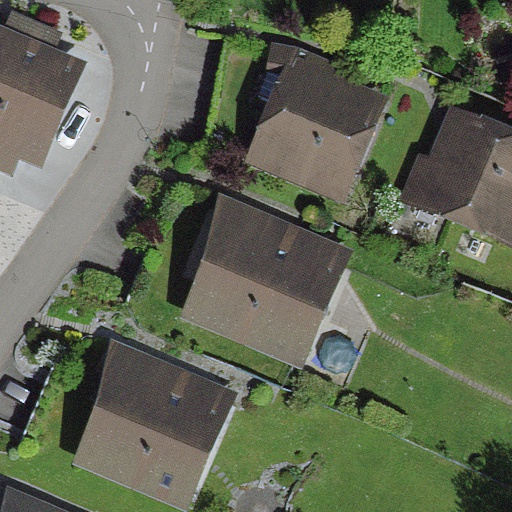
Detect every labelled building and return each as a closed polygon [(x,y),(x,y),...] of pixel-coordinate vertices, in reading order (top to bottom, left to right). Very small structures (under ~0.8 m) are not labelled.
[(0,172),(10,148),(31,157),(65,76),(0,48),(0,172)] [(281,111),(259,164),(337,197),(374,110),(326,89),(333,71),(291,53),(272,49),(251,99),(281,111)] [(415,160),(400,193),(511,240),(511,145),(452,121),(432,168),(415,160)] [(229,236),(195,317),(291,358),(326,277),(283,259),(294,233),(252,216),(241,242),(229,236)] [(121,382),(87,463),(176,500),(210,419),(176,405),(187,379),(145,361),(134,387),(121,382)]
